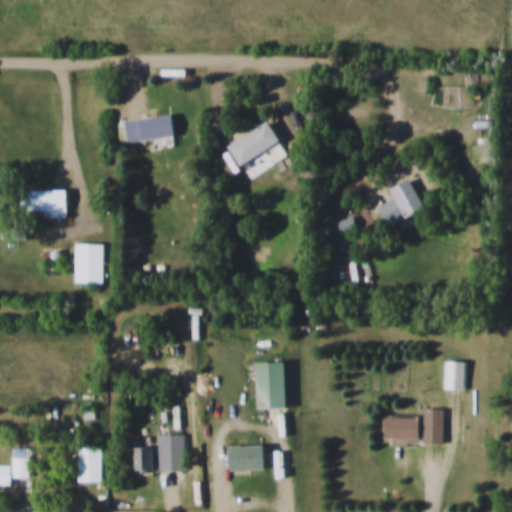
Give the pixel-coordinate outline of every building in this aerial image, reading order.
[(129,139),(178,134),(176,113),(127,118),(129,139)] [(242,164),(270,149),(276,160),(286,155),(279,143),(283,141),(272,121),(230,143),(242,164)] [(398,197),(382,205),(392,225),(429,207),(414,177),(394,187),(398,197)] [(23,189),(23,212),(69,212),(69,189),(23,189)] [(358,227),(355,217),(342,221),(345,231),(358,227)] [(106,242),(77,242),(77,282),(106,282),(106,242)] [(259,361),(259,407),(290,407),(290,361),(259,361)] [(427,408),(427,442),(447,442),(447,408),(427,408)] [(423,438),(423,416),(387,416),(387,438),(423,438)] [(164,462),(185,462),(185,435),(164,435),(164,462)] [(270,468),(270,445),(234,445),(234,468),(270,468)] [(104,482),(104,446),(80,446),(80,482),(104,482)] [(157,446),(137,446),(137,472),(157,472),(157,446)] [(31,448),(15,448),(15,464),(0,464),(0,485),(14,485),(14,476),(31,476),(31,448)]
